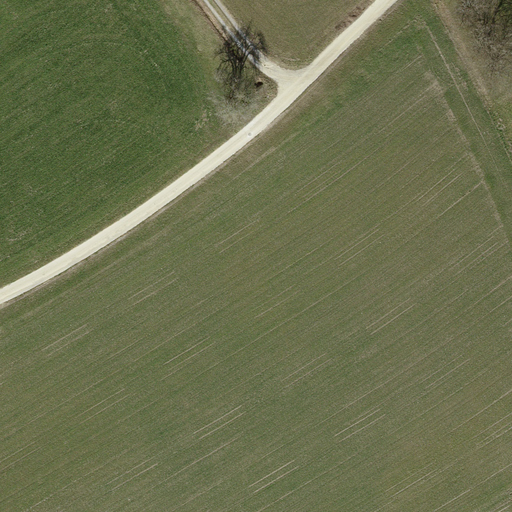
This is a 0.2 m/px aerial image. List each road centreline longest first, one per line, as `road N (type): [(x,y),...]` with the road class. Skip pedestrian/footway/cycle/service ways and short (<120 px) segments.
road 1 (unclassified): [(0,289),(117,225),(209,159),(388,0)]
road 2 (track): [(294,84),(258,63),(211,0)]
